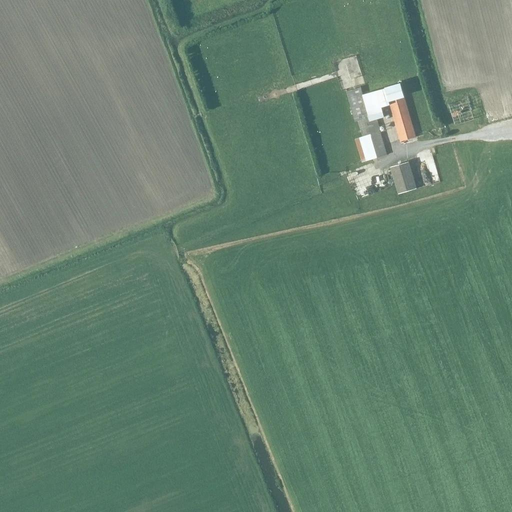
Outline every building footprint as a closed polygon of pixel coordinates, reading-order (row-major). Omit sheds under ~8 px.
[(354,55),(332,62),(339,83),(354,78),(352,72),(359,70),(354,55)] [(385,89),(387,96),(400,142),(416,137),(400,84),(385,89)] [(347,92),(348,96),(351,108),(350,108),(354,124),(359,123),(363,137),(355,139),(358,149),(361,159),(362,163),(387,155),(376,120),(384,118),(376,92),(363,96),(361,88),(347,92)] [(467,98),(448,104),(455,125),(474,119),(467,98)] [(507,123),(505,110),(494,111),(495,124),(507,123)] [(416,164),(428,163),(428,151),(415,151),(416,164)] [(416,189),(408,163),(391,168),(399,194),(416,189)]
